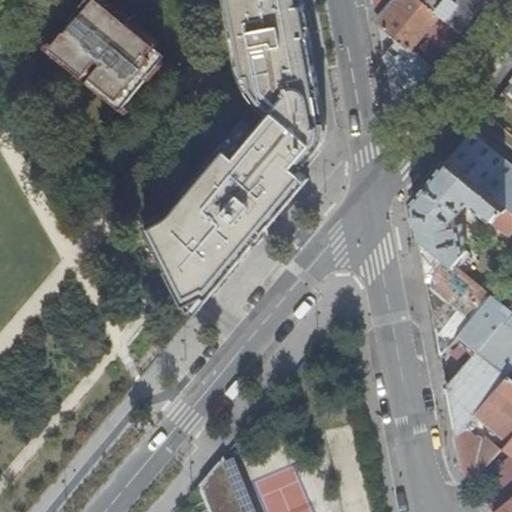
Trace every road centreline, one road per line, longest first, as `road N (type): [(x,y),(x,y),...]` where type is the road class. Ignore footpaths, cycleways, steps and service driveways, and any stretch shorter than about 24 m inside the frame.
road 1 (residential): [(106,511),(373,195)]
road 2 (tertiary): [(373,195),(427,511)]
road 3 (trunk): [(108,511),(0,260)]
road 4 (residential): [(373,195),(511,25)]
road 5 (tertiary): [(338,0),(373,195)]
